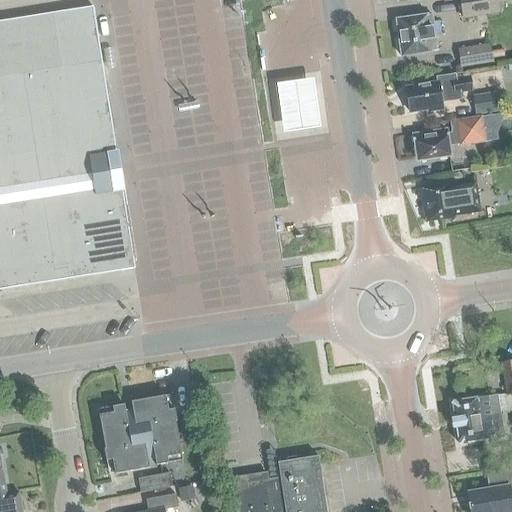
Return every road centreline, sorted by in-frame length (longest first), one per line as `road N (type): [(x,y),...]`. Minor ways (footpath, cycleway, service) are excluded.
road 1 (unclassified): [(49,360),(339,318)]
road 2 (tertiary): [(376,266),(332,0)]
road 3 (tertiary): [(418,511),(393,353)]
road 4 (residential): [(67,511),(69,468),(49,360)]
